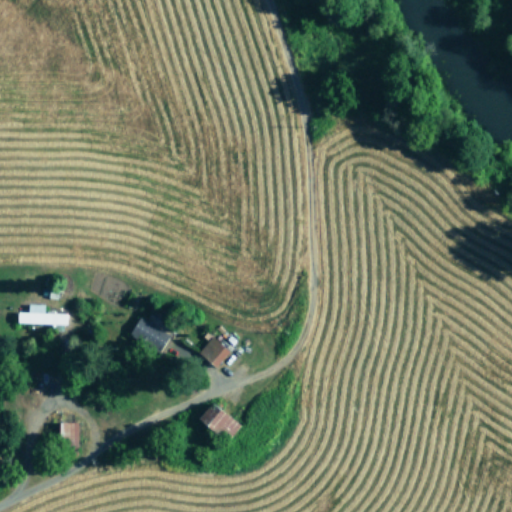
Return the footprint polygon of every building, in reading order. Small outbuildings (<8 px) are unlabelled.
[(26,312),(15,312),(15,323),(64,324),(65,313),(42,313),(42,304),(26,303),(26,312)] [(171,331),(161,324),(156,329),(138,316),(125,334),(154,354),(171,331)] [(227,350),(209,335),(195,353),(213,367),(227,350)] [(196,417),(225,440),(237,425),(208,402),(196,417)] [(75,422),(59,422),(60,444),(76,444),(75,422)]
